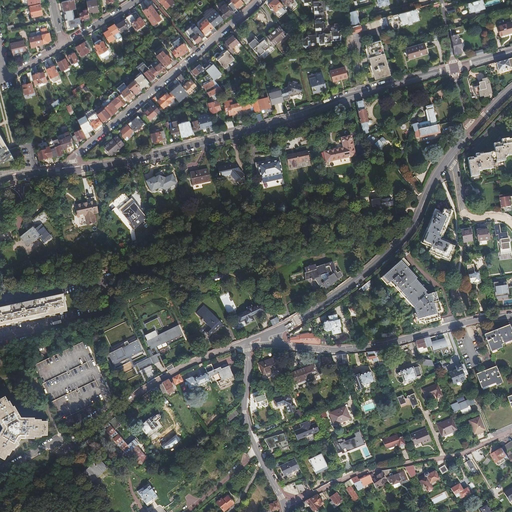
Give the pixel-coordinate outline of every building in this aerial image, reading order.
[(73,0),(66,0),(63,1),(64,10),(65,11),(72,9),(75,8),(73,0)] [(91,0),(86,1),(87,6),(87,8),(88,12),(92,11),(93,13),(98,12),(95,0),(91,0)] [(173,2),(171,0),(158,0),(162,4),(161,4),(165,9),(173,2)] [(275,12),(282,5),(277,0),(272,0),(269,4),(275,12)] [(303,0),(305,1),(307,1),(309,3),(312,5),(312,10),(315,10),(315,13),(315,17),(317,17),(315,20),(315,28),(324,27),(324,25),(326,25),(326,21),(324,21),(324,20),(323,20),(323,15),(325,15),(325,12),(324,12),(323,10),(324,10),(324,9),(324,8),(323,8),(323,2),(320,2),(320,0),(303,0)] [(329,0),(320,0),(320,2),(323,2),(323,8),(324,8),(324,9),(324,10),(323,10),(325,10),(329,9),(328,4),(328,3),(328,2),(328,1),(329,0)] [(328,4),(329,9),(337,9),(336,1),(331,1),(330,1),(329,0),(328,1),(328,2),(328,3),(328,4)] [(484,9),(481,0),(477,0),(466,3),(469,13),(484,9)] [(30,7),(31,10),(31,13),(32,17),(43,15),(40,4),(30,7)] [(219,9),(221,12),(223,14),(222,15),(225,19),(233,12),(226,4),(219,9)] [(232,4),(229,7),(236,15),(239,12),(232,4)] [(158,15),(153,9),(151,5),(143,11),(153,25),(160,19),(158,15)] [(418,18),(414,7),(404,10),(392,14),(393,17),(398,16),(401,24),(418,18)] [(84,19),(89,18),(88,12),(87,8),(84,9),(85,10),(83,10),(83,12),(82,12),(79,13),(80,19),(84,18),(84,19)] [(203,15),(205,17),(212,10),(211,8),(203,15)] [(205,17),(214,27),(223,19),(214,8),(212,10),(205,17)] [(65,11),(64,11),(64,12),(65,15),(66,20),(74,19),(74,16),(72,9),(65,11)] [(358,10),(349,13),(350,17),(351,27),(360,24),(358,10)] [(137,31),(146,25),(140,17),(135,11),(130,15),(126,17),(127,18),(131,24),(132,23),(137,31)] [(385,16),(378,19),(380,25),(381,29),(388,27),(385,16)] [(205,17),(199,22),(202,26),(199,28),(205,34),(210,30),(213,34),(217,31),(214,27),(205,17)] [(80,22),(79,18),(74,19),(66,20),(68,29),(73,28),(73,25),(77,25),(77,23),(80,22)] [(116,25),(121,32),(132,26),(127,18),(116,25)] [(360,24),(351,27),(351,33),(362,30),(362,31),(380,25),(378,19),(360,24)] [(511,26),(511,22),(498,25),(501,35),(511,32),(511,26)] [(304,39),(302,39),(300,42),(305,47),(308,44),(315,44),(315,42),(319,41),(319,44),(331,43),(331,40),(341,40),(340,30),(339,30),(339,25),(337,23),(333,24),(334,26),(331,26),(332,27),(331,27),(330,28),(330,29),(331,30),(332,31),(332,33),(330,33),(325,33),(325,32),(324,32),(324,31),(323,31),(316,32),(316,34),(307,35),(307,36),(305,36),(305,37),(304,37),(304,39)] [(40,25),(41,30),(41,32),(42,35),(44,43),(48,42),(48,41),(51,40),(49,33),(48,33),(47,28),(48,28),(47,24),(40,25)] [(114,24),(108,28),(114,38),(120,34),(114,24)] [(281,26),(268,37),(274,44),(287,33),(281,26)] [(457,33),(456,27),(450,29),(454,55),(462,54),(462,52),(461,52),(459,45),(460,45),(458,33),(457,33)] [(201,38),(204,36),(200,30),(190,39),(195,44),(196,42),(197,42),(198,42),(202,39),(201,38)] [(38,35),(29,37),(31,48),(36,47),(35,45),(44,43),(42,35),(41,32),(37,33),(38,35)] [(351,33),(346,34),(347,53),(352,52),(354,52),(353,35),(351,35),(351,33)] [(232,53),(235,50),(232,47),(235,44),(238,48),(242,45),(239,41),(233,35),(226,41),(227,42),(225,44),(232,53)] [(254,37),(248,43),(259,55),(256,58),(258,60),(272,48),(263,39),(259,42),(254,37)] [(91,51),(93,50),(87,40),(79,45),(81,47),(77,49),(81,55),(89,51),(88,50),(90,49),(91,51)] [(95,47),(98,51),(100,55),(108,50),(103,42),(102,43),(101,40),(99,40),(95,42),(95,44),(96,46),(95,47)] [(365,44),(369,58),(370,62),(375,79),(390,75),(380,40),(365,44)] [(10,43),(12,54),(26,51),(24,41),(10,43)] [(425,42),(406,48),(409,59),(428,53),(425,42)] [(175,48),(171,51),(176,57),(179,55),(180,55),(188,48),(183,43),(175,49),(175,48)] [(224,44),(232,53),(225,44),(224,44)] [(108,50),(100,55),(102,58),(104,59),(110,55),(110,53),(108,50)] [(234,57),(227,50),(224,53),(226,55),(223,58),(221,55),(217,59),(226,69),(229,66),(228,65),(235,59),(234,57)] [(162,51),(156,56),(165,66),(171,60),(169,58),(170,56),(167,53),(166,55),(162,51)] [(207,52),(203,55),(208,61),(212,58),(207,52)] [(71,54),(68,56),(67,57),(72,65),(78,61),(74,53),(71,54)] [(198,60),(200,63),(204,68),(208,65),(201,57),(198,60)] [(511,66),(511,58),(511,57),(507,58),(507,59),(495,63),(498,71),(511,66)] [(60,61),(59,62),(57,63),(61,71),(63,70),(68,67),(69,67),(64,59),(60,61)] [(147,67),(155,75),(162,70),(163,71),(166,69),(160,63),(159,64),(157,63),(154,66),(155,67),(154,68),(151,64),(147,67)] [(196,74),(204,68),(200,63),(192,70),(196,74)] [(208,65),(204,68),(209,73),(214,78),(214,79),(221,73),(214,64),(213,66),(210,63),(208,65)] [(141,74),(142,75),(144,73),(150,80),(155,75),(147,67),(145,64),(138,70),(141,74)] [(54,82),(61,79),(55,67),(47,71),(51,78),(52,77),(54,82)] [(333,81),(340,79),(340,77),(347,75),(345,67),(330,70),(333,81)] [(321,71),(310,73),(312,81),(311,84),(312,91),(316,90),(316,91),(320,90),(320,89),(321,88),(322,90),(326,88),(321,71)] [(33,80),(34,85),(37,83),(42,82),(42,83),(45,81),(42,72),(40,73),(39,72),(38,73),(34,74),(31,75),(33,80)] [(206,88),(207,88),(217,82),(214,79),(214,78),(209,73),(208,74),(203,76),(206,79),(208,78),(209,81),(204,84),(206,87),(206,88)] [(134,80),(141,88),(148,82),(142,75),(141,74),(134,80)] [(181,74),(176,78),(189,93),(190,94),(194,90),(192,88),(196,84),(190,77),(186,80),(181,74)] [(169,91),(179,102),(189,93),(176,78),(172,81),(175,85),(169,91)] [(480,86),(474,87),(476,95),(479,94),(479,96),(483,95),(483,96),(487,96),(487,94),(491,93),(488,78),(482,79),(482,82),(479,82),(480,86)] [(90,80),(81,86),(82,88),(86,86),(91,82),(90,80)] [(127,87),(133,94),(136,92),(138,90),(139,91),(142,89),(141,88),(134,80),(127,86),(127,87)] [(281,91),(284,101),(289,99),(289,97),(289,95),(290,96),(292,95),(292,96),(296,95),(298,96),(300,93),(301,93),(303,90),(301,85),(299,86),(298,85),(297,86),(294,84),(294,83),(290,81),(288,86),(280,88),(281,91)] [(31,83),(23,85),(24,94),(33,92),(31,83)] [(208,91),(212,95),(216,93),(223,89),(219,85),(208,91)] [(127,87),(120,93),(121,94),(127,101),(131,97),(134,101),(137,98),(133,94),(127,87)] [(269,94),(271,103),(278,101),(279,102),(284,101),(281,91),(269,94)] [(163,96),(162,97),(157,101),(163,108),(173,99),(167,92),(163,96)] [(111,101),(117,108),(121,105),(122,106),(125,103),(125,102),(119,96),(119,95),(111,101)] [(258,100),(260,110),(271,107),(268,97),(258,100)] [(111,101),(108,98),(101,104),(111,115),(118,109),(117,108),(111,101)] [(242,108),(240,102),(232,104),(231,99),(222,101),(225,111),(227,110),(228,115),(235,114),(234,113),(236,112),(236,110),(242,108)] [(241,102),(240,102),(242,108),(243,108),(244,109),(247,109),(248,107),(256,105),(257,111),(260,110),(258,100),(257,99),(254,100),(254,99),(245,101),(245,100),(240,101),(241,102)] [(215,101),(208,102),(211,113),(217,111),(217,110),(220,109),(218,100),(215,101)] [(363,101),(356,102),(363,132),(364,133),(370,133),(368,120),(366,110),(365,110),(363,101)] [(151,106),(144,112),(145,113),(151,120),(157,114),(156,113),(160,110),(154,104),(151,107),(151,106)] [(413,122),(415,131),(437,126),(438,125),(432,105),(426,106),(427,110),(426,110),(428,121),(418,123),(417,121),(413,122)] [(103,121),(110,116),(104,108),(97,114),(103,121)] [(140,108),(136,111),(141,117),(145,113),(144,112),(140,108)] [(97,118),(98,117),(95,113),(88,118),(91,123),(94,128),(101,123),(97,118)] [(213,127),(210,115),(206,116),(206,114),(197,117),(199,120),(200,128),(206,126),(206,125),(208,125),(209,126),(209,128),(213,127)] [(77,120),(83,133),(88,130),(88,129),(89,128),(90,129),(92,128),(85,115),(77,120)] [(128,123),(135,131),(144,123),(138,115),(128,123)] [(224,121),(226,128),(233,127),(231,119),(224,121)] [(193,131),(201,129),(200,128),(199,120),(194,121),(195,126),(192,127),(193,131)] [(178,127),(179,126),(178,121),(172,122),(174,127),(169,128),(171,133),(172,133),(173,134),(173,136),(180,135),(178,127)] [(179,126),(181,134),(191,132),(189,123),(179,126)] [(119,131),(125,138),(127,136),(129,138),(131,135),(129,133),(133,130),(127,124),(119,131)] [(437,126),(415,131),(416,136),(438,131),(437,126)] [(72,136),(74,142),(78,140),(84,137),(81,129),(74,132),(75,134),(72,136)] [(70,141),(72,140),(68,131),(64,133),(63,134),(65,138),(59,140),(63,149),(66,148),(66,147),(67,146),(71,144),(70,141)] [(164,132),(153,134),(154,142),(165,139),(164,132)] [(0,162),(5,160),(14,158),(0,135),(0,162)] [(117,135),(105,145),(112,154),(124,143),(117,135)] [(370,135),(368,137),(380,150),(384,146),(379,141),(377,143),(375,140),(375,139),(374,138),(373,138),(370,135)] [(342,149),(323,153),(325,162),(354,156),(350,137),(341,139),(342,149)] [(493,143),(494,151),(496,158),(496,162),(504,160),(504,156),(508,156),(507,155),(511,154),(511,138),(508,139),(508,138),(501,139),(501,143),(498,143),(498,142),(493,143)] [(52,140),(48,141),(49,146),(50,149),(52,156),(53,158),(57,156),(58,156),(63,154),(57,139),(52,141),(52,140)] [(44,158),(52,156),(50,149),(49,146),(46,147),(46,148),(37,151),(39,159),(44,158)] [(491,159),(490,151),(479,153),(479,155),(475,155),(475,157),(473,157),(473,158),(468,159),(470,175),(478,174),(478,170),(481,169),(492,167),(491,159)] [(307,152),(286,157),(288,165),(292,164),(295,163),(309,160),(307,152)] [(279,160),(257,165),(260,178),(261,178),(262,183),(282,179),(280,174),(282,174),(279,160)] [(229,169),(229,168),(218,171),(220,180),(230,178),(238,187),(244,186),(243,178),(233,167),(233,169),(229,169)] [(208,169),(190,173),(192,185),(210,182),(208,169)] [(173,181),(176,180),(172,173),(165,177),(162,176),(159,175),(156,176),(155,177),(155,176),(146,181),(149,186),(150,185),(152,188),(152,190),(157,187),(160,185),(166,187),(174,183),(173,181)] [(408,181),(418,195),(422,193),(417,187),(420,184),(415,177),(408,181)] [(378,202),(373,203),(374,206),(374,208),(391,205),(390,198),(387,199),(386,196),(379,197),(379,199),(378,200),(378,202)] [(83,204),(76,206),(78,217),(87,215),(88,222),(85,223),(87,230),(96,228),(93,213),(97,212),(94,197),(87,199),(89,204),(83,205),(83,204)] [(353,197),(351,205),(356,207),(359,199),(353,197)] [(119,209),(129,224),(131,223),(121,209),(132,201),(140,212),(143,210),(134,198),(119,209)] [(507,198),(502,199),(503,207),(506,207),(508,208),(510,207),(511,206),(511,205),(511,201),(511,202),(511,198),(507,198)] [(133,229),(151,216),(148,206),(143,210),(140,212),(132,201),(121,209),(131,223),(129,224),(133,229)] [(33,225),(19,235),(26,244),(37,236),(42,242),(50,236),(41,223),(49,217),(43,208),(28,219),(33,225)] [(434,211),(421,244),(430,247),(428,251),(448,259),(453,246),(455,240),(451,239),(456,223),(450,221),(451,216),(450,210),(447,211),(441,209),(440,213),(434,211)] [(499,225),(494,226),(495,235),(498,235),(499,241),(497,242),(498,243),(499,243),(501,254),(511,252),(509,241),(507,242),(506,239),(508,239),(507,232),(501,233),(499,225)] [(461,229),(463,242),(472,241),(470,228),(461,229)] [(487,230),(476,231),(478,242),(489,240),(487,230)] [(400,260),(381,276),(388,283),(391,281),(417,309),(414,310),(418,323),(422,322),(422,324),(429,322),(428,320),(432,319),(432,321),(439,319),(437,312),(438,312),(433,293),(427,294),(426,295),(413,280),(414,279),(404,268),(406,267),(400,260)] [(330,284),(341,278),(338,273),(335,275),(334,272),(333,272),(331,264),(314,267),(314,265),(304,267),(304,271),(303,272),(303,278),(308,277),(308,281),(309,280),(309,279),(312,279),(317,287),(319,286),(320,288),(322,287),(323,289),(330,285),(330,284)] [(466,265),(469,283),(472,283),(480,282),(478,271),(474,272),(473,264),(466,265)] [(374,283),(371,279),(358,290),(359,291),(360,291),(362,291),(363,291),(364,291),(374,283)] [(498,287),(497,282),(492,282),(494,297),(509,295),(507,281),(503,282),(503,286),(498,287)] [(2,307),(0,307),(0,325),(5,324),(67,310),(63,293),(2,307)] [(227,316),(235,314),(229,294),(221,296),(227,316)] [(232,324),(233,326),(244,321),(246,324),(253,320),(252,317),(264,311),(261,305),(252,309),(251,307),(246,309),(247,311),(236,316),(238,321),(232,324)] [(203,309),(196,316),(208,329),(203,333),(209,339),(220,330),(221,330),(223,328),(203,309)] [(337,319),(336,313),(333,314),(333,313),(327,314),(325,316),(326,319),(325,319),(325,321),(324,321),(321,324),(323,329),(327,331),(331,330),(332,334),(341,333),(339,327),(341,327),(339,318),(337,319)] [(276,325),(280,323),(276,316),(270,319),(273,326),(276,325)] [(156,319),(143,326),(148,335),(153,333),(155,337),(146,342),(150,351),(183,335),(178,326),(158,336),(155,332),(161,329),(156,319)] [(511,329),(510,324),(485,334),(491,350),(503,346),(501,343),(511,339),(511,329)] [(291,337),(290,341),(316,344),(320,344),(320,339),(314,333),(310,334),(310,333),(300,335),(291,337)] [(430,337),(424,339),(427,347),(432,345),(432,342),(430,337)] [(113,366),(128,359),(130,358),(142,352),(136,339),(113,351),(112,348),(108,350),(110,354),(107,355),(113,366)] [(424,339),(416,341),(420,353),(429,350),(427,347),(424,339)] [(445,339),(432,342),(432,345),(433,350),(440,348),(441,351),(442,356),(449,354),(445,339)] [(85,340),(52,356),(49,357),(33,365),(59,421),(79,411),(103,400),(110,396),(85,340)] [(373,351),(376,358),(378,361),(380,366),(384,365),(382,360),(384,359),(381,350),(373,351)] [(373,351),(367,352),(368,359),(373,359),(373,362),(378,361),(376,358),(373,351)] [(346,354),(336,355),(339,363),(346,362),(346,354)] [(275,355),(258,362),(263,375),(263,374),(273,371),(280,368),(275,355)] [(331,358),(322,357),(322,362),(325,362),(325,365),(333,365),(331,358)] [(130,358),(128,359),(135,373),(143,369),(140,362),(134,365),(130,358)] [(143,369),(152,365),(149,358),(140,362),(143,369)] [(438,372),(445,369),(442,361),(434,364),(435,365),(438,372)] [(468,374),(464,363),(456,367),(457,370),(450,372),(454,383),(466,378),(464,375),(468,374)] [(212,364),(205,367),(207,373),(209,377),(218,373),(219,374),(221,378),(221,380),(218,382),(220,387),(231,382),(230,380),(234,378),(230,366),(229,366),(225,368),(224,365),(220,366),(220,367),(215,370),(212,364)] [(306,367),(291,373),(295,383),(296,383),(297,386),(316,378),(314,375),(316,374),(312,365),(306,367)] [(496,366),(476,374),(484,393),(497,388),(496,385),(503,383),(496,366)] [(402,373),(399,374),(400,378),(403,377),(405,382),(417,378),(417,377),(422,375),(419,367),(414,368),(414,367),(401,371),(402,373)] [(359,374),(352,377),(357,390),(363,387),(363,389),(371,386),(370,383),(374,382),(370,371),(359,375),(359,374)] [(207,382),(210,381),(209,377),(207,373),(194,378),(193,377),(187,379),(187,380),(186,381),(186,382),(187,384),(189,384),(191,389),(202,384),(202,386),(204,387),(206,386),(207,384),(207,382)] [(174,381),(176,384),(183,380),(180,374),(178,375),(173,378),(174,381)] [(166,382),(163,384),(169,394),(174,391),(174,390),(176,388),(178,387),(176,384),(174,381),(173,381),(171,379),(166,382)] [(157,387),(161,395),(166,392),(162,384),(157,387)] [(439,384),(424,389),(428,398),(437,395),(438,398),(443,395),(439,384)] [(157,387),(153,389),(157,397),(161,395),(157,387)] [(264,394),(254,398),(256,402),(255,403),(256,406),(257,406),(258,407),(263,405),(263,406),(265,407),(267,406),(268,404),(264,394)] [(277,400),(279,406),(283,405),(287,406),(290,414),(292,413),(295,412),(297,411),(295,407),(295,406),(295,405),(294,404),(293,401),(291,400),(291,398),(290,395),(288,394),(285,395),(285,397),(277,400)] [(402,395),(397,398),(401,408),(406,406),(411,405),(413,409),(414,408),(415,407),(415,406),(419,404),(414,394),(410,395),(410,396),(409,396),(408,396),(407,396),(407,397),(407,398),(404,399),(402,395)] [(455,412),(476,403),(474,397),(466,401),(464,395),(450,401),(455,412)] [(4,398),(0,400),(0,427),(1,430),(0,432),(0,458),(3,460),(7,456),(8,456),(12,451),(13,451),(19,440),(26,440),(32,440),(32,439),(39,438),(39,437),(45,437),(45,423),(39,423),(39,421),(33,421),(33,420),(20,419),(13,408),(12,409),(8,403),(7,404),(4,398)] [(346,408),(330,414),(335,425),(350,419),(346,408)] [(150,418),(139,427),(145,435),(159,424),(156,421),(157,421),(159,420),(159,418),(157,416),(156,416),(154,417),(154,419),(152,421),(150,418)] [(484,431),(486,430),(481,417),(470,420),(475,434),(484,431)] [(115,418),(109,423),(116,432),(122,427),(119,423),(115,418)] [(443,424),(439,425),(443,436),(458,430),(453,418),(442,422),(443,424)] [(298,429),(293,431),(297,439),(318,431),(314,422),(310,424),(308,419),(296,424),(298,429)] [(109,423),(104,427),(133,465),(138,462),(130,452),(130,451),(127,447),(116,432),(109,423)] [(347,447),(351,446),(351,445),(358,442),(358,441),(363,439),(359,429),(353,432),(354,433),(352,434),(353,436),(345,439),(344,437),(342,438),(341,437),(333,440),(336,447),(344,444),(345,446),(347,447)] [(431,441),(426,429),(410,435),(414,444),(422,442),(422,444),(431,441)] [(285,441),(282,434),(263,440),(269,451),(279,446),(279,444),(285,441)] [(388,437),(393,449),(394,447),(398,446),(400,452),(407,450),(402,437),(401,437),(400,434),(389,438),(389,437),(388,437)] [(390,450),(393,449),(388,437),(383,439),(384,440),(382,441),(383,443),(385,448),(386,450),(388,449),(390,450)] [(130,452),(138,462),(140,465),(146,461),(136,448),(139,445),(135,441),(127,447),(130,451),(130,452)] [(511,441),(502,447),(503,449),(507,455),(511,462),(511,451),(511,450),(511,449),(511,441)] [(480,449),(472,452),(476,462),(484,459),(480,449)] [(505,457),(507,455),(503,449),(501,450),(500,450),(492,455),(498,464),(500,465),(506,461),(506,459),(505,458),(506,458),(505,457)] [(322,454),(310,460),(317,475),(329,469),(322,454)] [(96,458),(81,474),(90,483),(105,467),(96,458)] [(478,473),(470,460),(466,462),(468,466),(474,475),(478,473)] [(295,461),(280,467),(284,477),(292,474),(299,471),(295,461)] [(350,464),(343,467),(345,473),(352,470),(350,464)] [(443,464),(437,468),(441,474),(447,470),(443,464)] [(415,474),(413,466),(408,467),(405,468),(411,478),(415,476),(415,474)] [(389,470),(382,471),(383,473),(388,480),(390,484),(392,483),(393,485),(407,480),(404,472),(400,474),(399,472),(397,473),(398,475),(393,476),(390,477),(390,476),(390,475),(390,474),(389,473),(389,470)] [(423,475),(418,478),(420,481),(418,482),(420,486),(422,485),(426,493),(432,490),(432,489),(438,486),(442,484),(439,478),(438,479),(438,478),(435,473),(435,472),(428,476),(426,474),(425,473),(424,474),(423,475)] [(373,474),(370,476),(373,482),(375,486),(388,480),(383,473),(374,477),(373,474)] [(359,481),(357,477),(355,478),(351,479),(354,483),(355,484),(359,491),(363,489),(364,486),(373,482),(370,476),(359,481)] [(351,479),(350,480),(344,484),(347,489),(346,489),(352,498),(350,499),(352,502),(359,498),(351,486),(354,483),(351,479)] [(296,486),(300,494),(305,491),(302,484),(296,486)] [(470,493),(467,488),(463,490),(461,488),(459,484),(451,489),(456,498),(460,496),(462,498),(470,493)] [(141,487),(135,492),(146,506),(150,502),(149,500),(154,496),(147,486),(142,489),(141,487)] [(333,501),(330,503),(335,509),(338,508),(336,506),(343,501),(337,494),(331,498),(333,501)] [(318,496),(306,501),(313,511),(324,504),(318,496)] [(222,499),(217,504),(224,511),(225,511),(234,504),(229,499),(226,502),(222,499)] [(279,503),(278,501),(274,502),(275,503),(270,504),(272,511),(280,509),(279,503)] [(492,511),(488,503),(478,509),(480,511),(492,511)]
